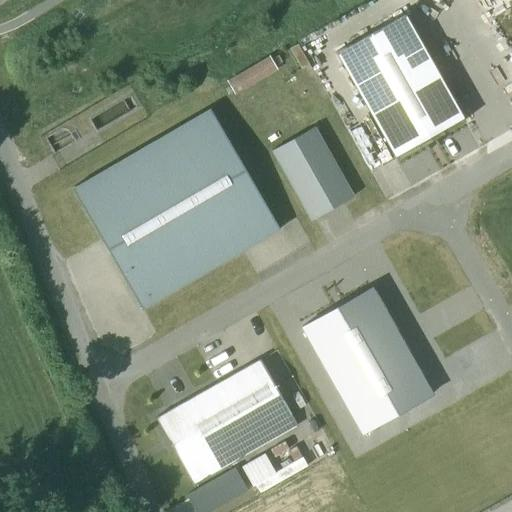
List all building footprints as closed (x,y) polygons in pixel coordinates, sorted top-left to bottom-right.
[(404,14),(335,52),(395,158),(464,120),(404,14)] [(270,59),(228,83),(234,94),(277,70),(270,59)] [(209,109),(71,189),(141,310),(279,230),(209,109)] [(314,127),(271,151),(310,219),(352,196),(314,127)] [(371,288),(301,328),(361,434),(431,395),(371,288)] [(260,360),(155,419),(192,485),(297,426),(260,360)]
